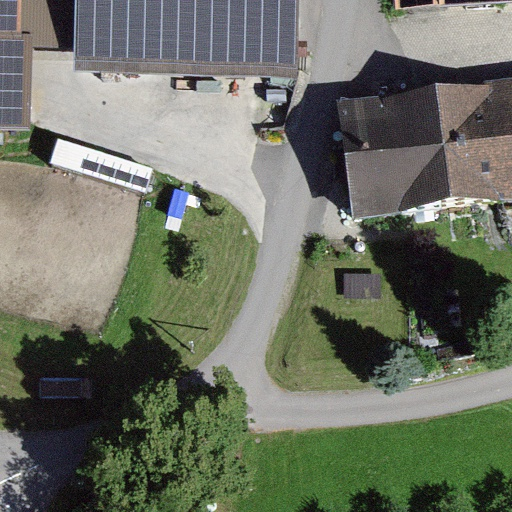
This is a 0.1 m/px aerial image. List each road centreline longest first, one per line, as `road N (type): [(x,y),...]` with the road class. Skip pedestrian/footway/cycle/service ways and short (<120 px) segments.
road 1 (unclassified): [(215,380),(239,355),(276,274),(339,0)]
road 2 (residential): [(215,380),(249,409),(294,412),(441,401),(511,385)]
road 3 (unclassified): [(0,487),(187,402),(215,380)]
